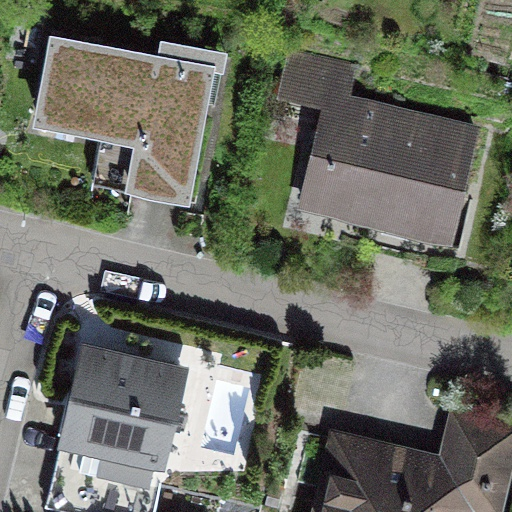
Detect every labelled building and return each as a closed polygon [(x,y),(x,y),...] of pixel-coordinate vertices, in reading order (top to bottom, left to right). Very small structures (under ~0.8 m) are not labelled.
[(130,181),(185,191),(209,64),(54,35),(38,117),(139,136),(130,181)] [(352,71),(333,66),(328,86),(348,91),(352,71)] [(301,199),(451,234),(475,132),(326,97),(301,199)] [(148,482),(174,371),(92,351),(72,434),(77,435),(63,490),(128,506),(135,479),(148,482)] [(464,511),(474,472),(503,479),(511,441),(511,426),(455,413),(443,463),(338,439),(320,511),(464,511)]
